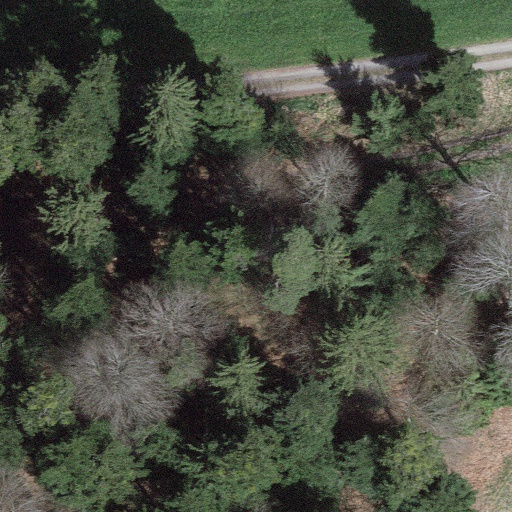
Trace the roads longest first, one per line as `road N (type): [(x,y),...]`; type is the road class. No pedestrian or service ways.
road 1 (track): [(0,204),(319,176),(511,138)]
road 2 (track): [(0,114),(511,52)]
